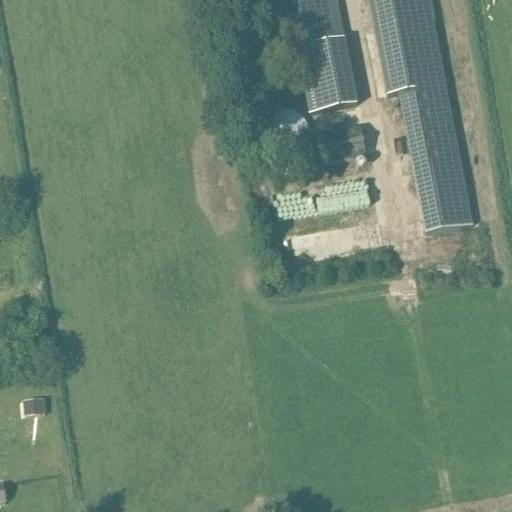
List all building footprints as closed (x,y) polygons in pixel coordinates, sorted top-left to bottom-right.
[(291,0),(301,51),(344,43),(335,0),(291,0)] [(396,100),(412,176),(461,166),(446,89),(396,100)] [(276,150),(298,148),(294,114),(273,117),(276,150)] [(366,161),(359,130),(314,139),(320,170),(366,161)] [(461,166),(412,176),(424,239),(473,229),(461,166)]
